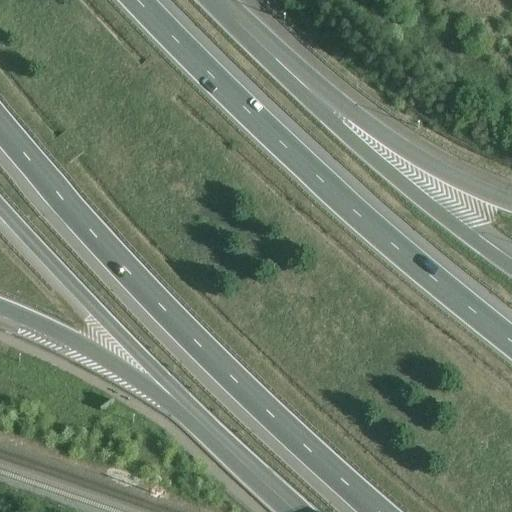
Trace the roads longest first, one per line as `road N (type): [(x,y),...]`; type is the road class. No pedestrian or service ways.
road 1 (motorway): [(0,127),(113,259),(375,511)]
road 2 (motorway): [(511,344),(274,138),(134,0)]
road 3 (motorway): [(511,268),(406,187),(328,108)]
road 4 (motorway): [(0,208),(99,323),(153,372)]
road 5 (motorway): [(153,372),(306,511)]
road 6 (motorway): [(511,204),(328,108)]
road 7 (motorway): [(0,307),(153,372)]
road 8 (motorway): [(328,108),(213,0)]
